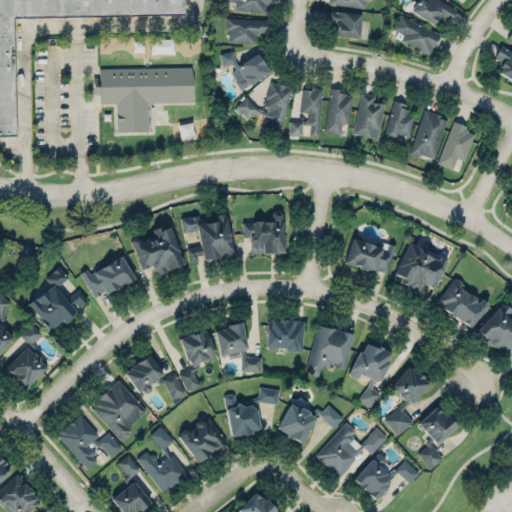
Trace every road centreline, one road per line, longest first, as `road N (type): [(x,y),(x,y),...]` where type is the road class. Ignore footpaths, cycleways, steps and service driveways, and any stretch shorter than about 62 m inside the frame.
road 1 (tertiary): [(0,185),(119,193),(250,170),(333,173),(381,180),(469,213),(511,245)]
road 2 (residential): [(20,427),(114,342),(177,304),(243,289),(308,289),(381,312),(477,385)]
road 3 (residential): [(294,55),(389,69),(511,116)]
road 4 (residential): [(193,511),(260,461),(280,464),(313,487),(330,511)]
road 5 (residential): [(0,401),(91,511)]
